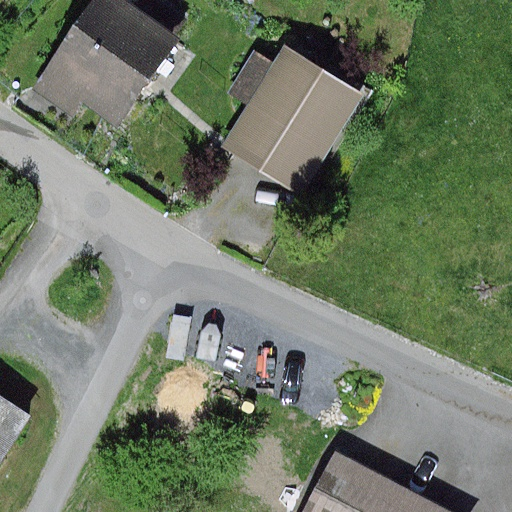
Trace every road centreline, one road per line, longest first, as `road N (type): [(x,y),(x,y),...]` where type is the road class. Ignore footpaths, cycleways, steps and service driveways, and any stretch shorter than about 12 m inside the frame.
road 1 (unclassified): [(191,254),(511,409)]
road 2 (residential): [(47,511),(104,392),(191,254)]
road 3 (unclassified): [(0,120),(191,254)]
